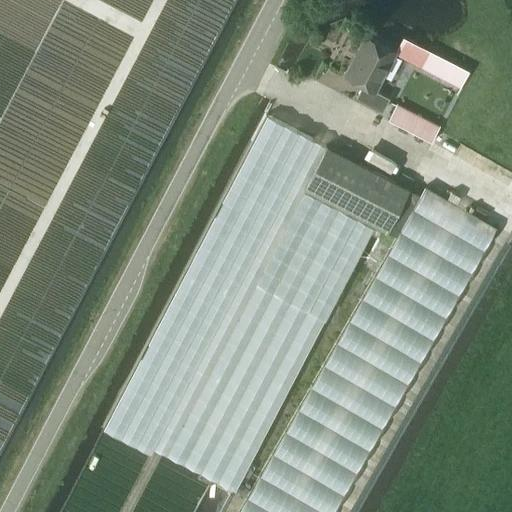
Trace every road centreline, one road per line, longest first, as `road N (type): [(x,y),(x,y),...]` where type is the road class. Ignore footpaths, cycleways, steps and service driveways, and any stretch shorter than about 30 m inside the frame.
road 1 (unclassified): [(7,511),(275,0)]
road 2 (track): [(128,511),(327,111)]
road 3 (track): [(480,182),(290,511)]
road 4 (track): [(0,305),(160,0)]
